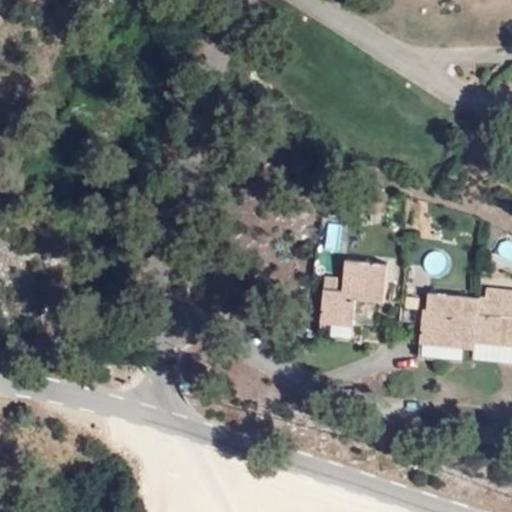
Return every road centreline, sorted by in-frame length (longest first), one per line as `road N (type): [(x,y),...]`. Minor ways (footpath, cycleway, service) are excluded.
road 1 (unclassified): [(443,511),(150,417),(0,382)]
road 2 (unknown): [(170,335),(353,405),(408,416),(511,414)]
road 3 (unknown): [(286,0),(439,90),(511,110)]
